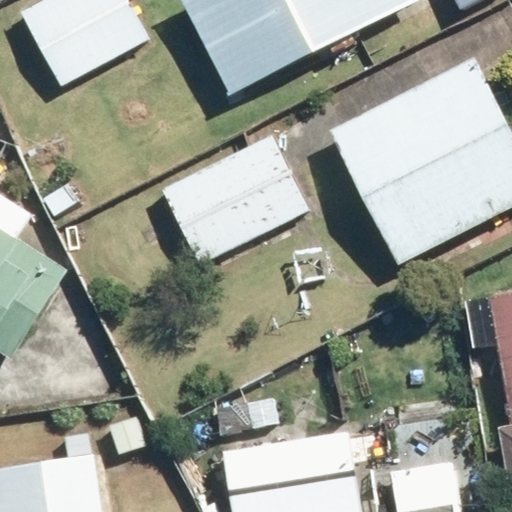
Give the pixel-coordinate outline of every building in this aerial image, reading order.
[(146,47),(120,0),(55,0),(15,21),(54,96),(146,47)] [(192,0),(176,8),(225,104),(419,7),(415,0),(192,0)] [(511,213),(511,149),(468,66),(322,143),(393,277),(511,213)] [(310,215),(274,142),(158,199),(193,272),(310,215)] [(0,324),(33,271),(0,251),(0,324)] [(511,511),(511,298),(484,304),(509,438),(497,441),(510,511),(511,511)] [(30,401),(101,389),(97,364),(26,375),(30,401)] [(354,511),(343,437),(219,455),(227,511),(354,511)] [(99,511),(90,458),(0,473),(0,511),(99,511)] [(458,511),(453,470),(384,478),(388,511),(458,511)]
